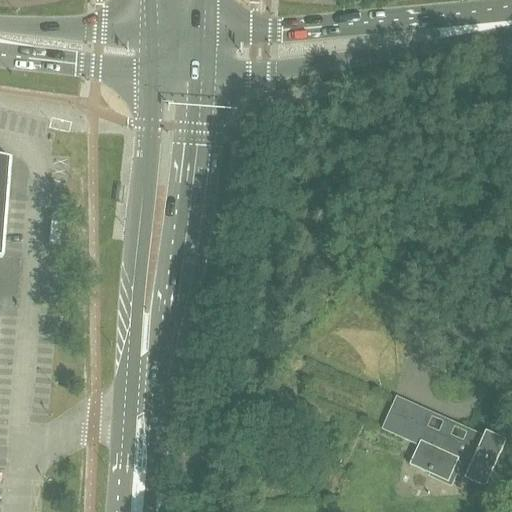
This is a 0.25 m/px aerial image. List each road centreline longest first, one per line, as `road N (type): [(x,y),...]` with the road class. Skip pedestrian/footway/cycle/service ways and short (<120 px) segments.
road 1 (secondary): [(145,392),(173,279),(197,52)]
road 2 (secondary): [(152,51),(137,328),(145,392)]
road 3 (secondary): [(504,23),(310,49),(197,52)]
road 4 (tertiary): [(0,40),(152,51)]
road 5 (secondary): [(137,511),(145,392)]
